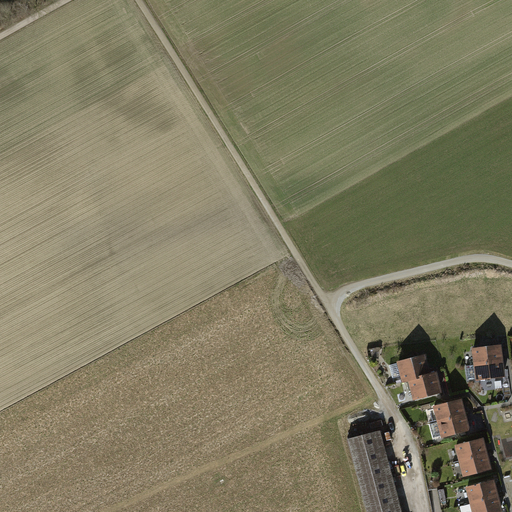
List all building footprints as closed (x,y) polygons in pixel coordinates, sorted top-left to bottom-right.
[(471,351),(473,366),(503,363),(501,347),(471,351)] [(401,382),(407,381),(430,375),(425,356),(396,364),(401,382)] [(505,378),(503,363),(473,366),(475,382),(505,378)] [(435,373),(430,375),(407,381),(413,401),(441,394),(435,373)] [(432,407),(437,424),(466,416),(462,399),(432,407)] [(471,431),(466,416),(437,424),(441,439),(471,431)] [(398,511),(378,434),(345,443),(363,511),(398,511)] [(455,446),(459,463),(488,456),(483,439),(455,446)] [(492,471),(488,456),(459,463),(463,478),(492,471)] [(466,488),(470,504),(499,497),(495,481),(466,488)] [(502,511),(503,511),(499,497),(470,504),(471,511),(502,511)]
